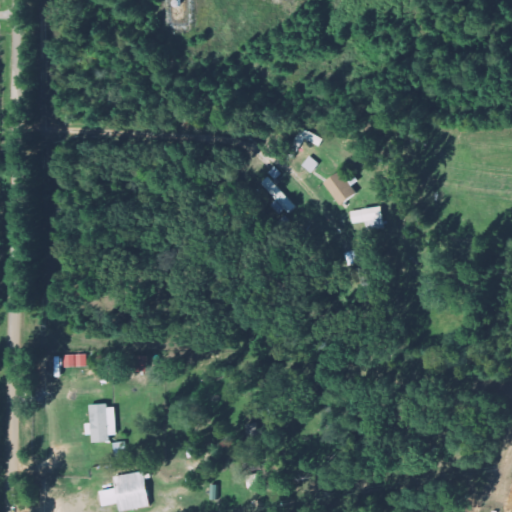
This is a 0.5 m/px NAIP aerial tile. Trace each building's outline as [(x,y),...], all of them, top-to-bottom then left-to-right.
[(320,163),(311,156),(303,165),(312,173),(320,163)] [(340,206),(357,195),(342,171),(325,182),(340,206)] [(65,367),(88,366),(87,354),(65,355),(65,367)] [(86,435),(92,435),(93,443),(111,442),(111,435),(117,435),(116,405),(90,406),(91,423),(86,424),(86,435)] [(129,455),(125,441),(113,444),(117,458),(129,455)] [(151,507),(145,471),(114,476),(116,489),(100,491),(103,506),(119,503),(121,511),(151,507)] [(249,488),(260,485),(258,476),(247,479),(249,488)]
